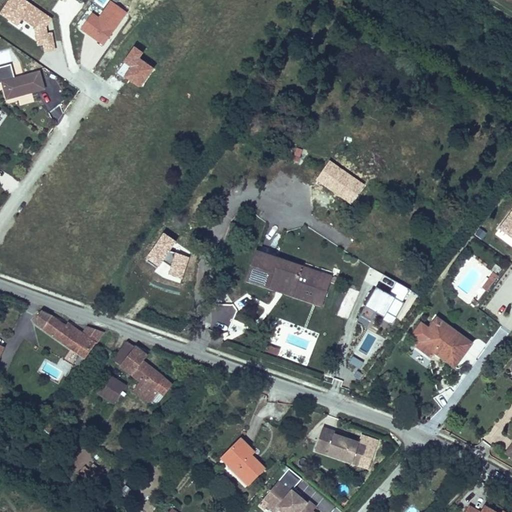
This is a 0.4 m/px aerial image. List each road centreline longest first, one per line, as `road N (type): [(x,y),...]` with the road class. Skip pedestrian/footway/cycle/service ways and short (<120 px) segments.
road 1 (residential): [(0,284),(424,437),(511,483)]
road 2 (unknown): [(0,228),(57,144),(64,128),(58,112)]
